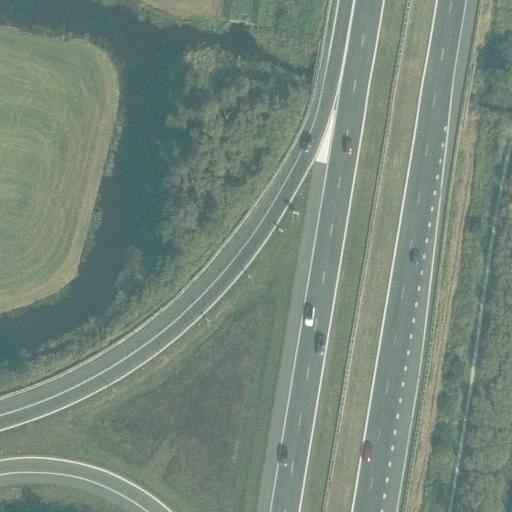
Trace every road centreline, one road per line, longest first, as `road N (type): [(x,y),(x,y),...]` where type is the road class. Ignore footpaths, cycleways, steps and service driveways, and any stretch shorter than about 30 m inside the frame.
road 1 (motorway): [(358,0),(309,154),(230,277),(133,363),(0,425)]
road 2 (motorway): [(366,511),(451,0)]
road 3 (motorway): [(369,0),(284,511)]
road 4 (motorway): [(0,470),(86,476),(152,511)]
